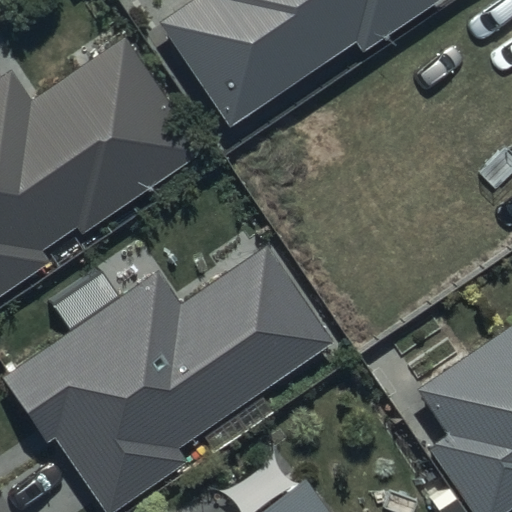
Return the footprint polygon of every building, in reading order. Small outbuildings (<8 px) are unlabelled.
[(197,0),(162,24),(229,124),(357,38),(365,49),(438,0),(197,0)] [(32,104),(10,71),(0,77),(0,296),(49,262),(42,252),(76,228),(84,240),(205,157),(125,40),(32,104)] [(337,341),(270,243),(182,304),(159,271),(3,379),(47,442),(54,437),(106,511),(111,511),(186,461),(179,450),(337,341)] [(511,325),(415,392),(446,437),(429,449),(472,511),(509,511),(511,510),(511,325)] [(190,511),(189,510),(187,511),(328,511),(304,478),(256,511),(190,511)]
